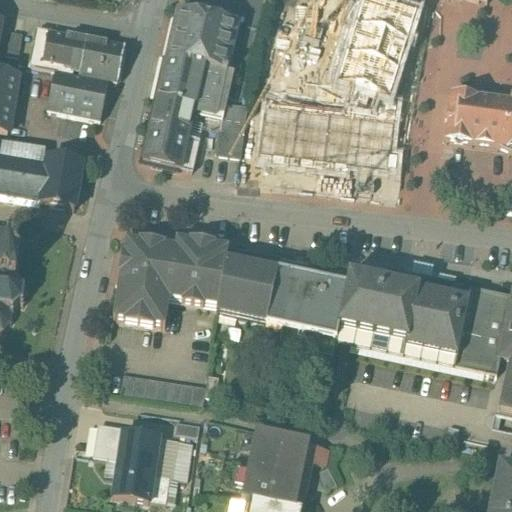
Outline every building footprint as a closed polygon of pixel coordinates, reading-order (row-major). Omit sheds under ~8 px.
[(452,0),(462,3),(463,1),(486,8),(488,0),(452,0)] [(364,1),(335,91),(352,96),(344,124),(265,114),(259,160),(387,177),(393,130),(369,127),(375,103),(388,107),(417,18),(364,1)] [(237,28),(182,15),(171,63),(203,70),(227,75),(237,28)] [(48,37),(35,34),(28,72),(50,76),(52,70),(49,70),(50,68),(42,67),(48,37)] [(22,39),(10,37),(6,60),(17,62),(22,39)] [(124,51),(48,37),(42,67),(50,68),(49,70),(52,70),(50,76),(117,88),(124,51)] [(171,63),(166,62),(156,104),(193,112),(203,70),(171,63)] [(227,75),(203,70),(193,112),(221,119),(222,119),(223,117),(232,76),(227,75)] [(107,88),(54,78),(46,116),(99,127),(107,88)] [(0,79),(0,138),(6,139),(16,82),(0,79)] [(511,99),(509,108),(461,101),(452,149),(495,154),(499,156),(503,159),(508,160),(511,161),(511,99)] [(193,112),(156,104),(145,154),(149,155),(149,167),(191,176),(198,146),(186,143),(193,112)] [(246,120),(223,117),(222,119),(221,119),(219,134),(243,137),(246,120)] [(243,137),(219,134),(215,160),(240,163),(243,137)] [(40,155),(0,149),(0,202),(39,209),(46,170),(38,168),(40,156),(40,155)] [(52,158),(40,156),(38,168),(46,170),(47,165),(47,164),(47,162),(49,163),(53,164),(53,160),(51,160),(52,158)] [(53,164),(49,163),(47,162),(47,164),(47,165),(46,170),(39,209),(41,210),(41,209),(71,214),(71,215),(73,215),(73,213),(80,170),(81,170),(81,168),(79,168),(53,164)] [(0,334),(1,335),(2,336),(4,335),(4,334),(9,328),(11,329),(12,326),(10,326),(11,318),(14,317),(12,313),(19,308),(23,310),(25,307),(21,305),(22,296),(26,295),(25,292),(21,293),(16,289),(16,284),(14,284),(17,266),(0,263),(0,254),(0,253),(0,252),(0,247),(1,247),(1,246),(0,246),(0,245),(1,241),(1,240),(1,234),(2,234),(2,233),(1,233),(1,232),(0,231),(0,334)] [(227,254),(175,246),(173,257),(135,250),(126,257),(121,287),(118,286),(112,325),(164,333),(168,306),(217,314),(226,255),(227,255),(227,254)] [(227,255),(226,255),(217,314),(216,320),(265,331),(279,268),(247,261),(247,259),(227,255)] [(348,283),(279,268),(265,331),(262,346),(331,361),(334,348),(348,283)] [(438,279),(405,272),(402,283),(453,293),(455,282),(438,279)] [(402,283),(386,279),(387,277),(367,273),(365,284),(364,284),(364,286),(348,283),(334,348),(335,348),(336,348),(485,380),(495,382),(499,363),(511,305),(501,303),(501,304),(453,293),(402,283)] [(511,301),(511,305),(499,363),(510,366),(511,366),(511,301)] [(511,366),(510,366),(503,399),(500,412),(502,413),(511,415),(511,366)] [(205,392),(123,380),(119,402),(202,414),(203,403),(205,392)] [(218,383),(207,381),(205,392),(203,403),(215,404),(218,383)] [(198,431),(176,428),(174,439),(197,443),(198,431)] [(122,437),(103,434),(100,449),(96,448),(94,462),(92,462),(92,464),(118,468),(122,437)] [(152,441),(122,436),(122,437),(118,468),(122,468),(117,504),(148,508),(148,507),(165,510),(169,483),(146,480),(152,441)] [(293,511),(307,449),(255,438),(241,506),(244,506),(245,506),(275,511),(293,511)] [(511,511),(511,470),(499,468),(489,511),(511,511)]
